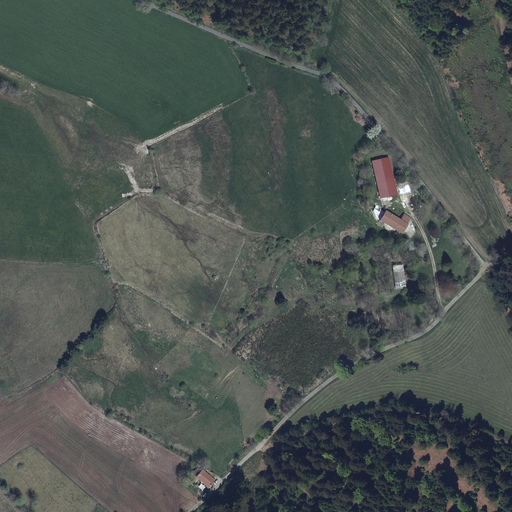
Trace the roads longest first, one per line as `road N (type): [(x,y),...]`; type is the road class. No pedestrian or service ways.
road 1 (unclassified): [(488,266),(343,89),(315,69),(151,0)]
road 2 (unclassified): [(488,266),(432,327),(351,365),(300,401),(187,511)]
road 3 (track): [(511,447),(395,409),(259,444)]
